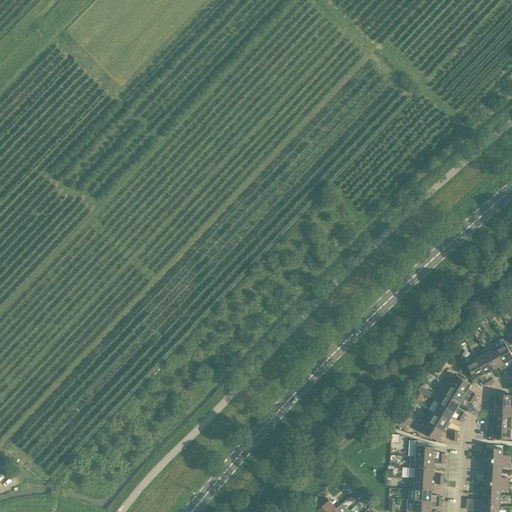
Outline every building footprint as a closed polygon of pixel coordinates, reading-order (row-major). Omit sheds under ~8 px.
[(506,368),(509,373),(511,371),(511,368),(508,361),(511,358),(511,354),(503,338),(493,343),(492,343),(495,348),(504,364),(506,368)] [(486,353),(494,369),(500,365),(505,375),(509,373),(506,368),(504,364),(495,348),(492,343),(483,348),(486,353)] [(486,353),(476,359),(485,374),(494,369),(486,353)] [(487,378),(485,374),(476,359),(467,364),(475,379),(481,376),(486,386),(490,383),(487,378)] [(468,390),(468,389),(472,384),(457,375),(451,385),(475,399),(478,395),(468,390)] [(446,382),(441,391),(460,403),(463,397),(473,403),(475,399),(451,385),(446,382)] [(457,408),(457,407),(460,403),(441,391),(435,401),(439,403),(454,412),(459,415),(464,418),(466,414),(457,408)] [(511,394),(496,394),(495,405),(511,406),(511,394)] [(439,403),(434,412),(449,421),(454,412),(439,403)] [(511,406),(495,405),(494,416),(511,417),(511,409),(511,406)] [(434,412),(428,421),(443,431),(449,421),(434,412)] [(511,428),(511,422),(511,417),(494,416),(494,427),(511,428)] [(438,440),(443,431),(428,421),(423,431),(438,440)] [(510,439),(511,428),(494,427),(493,438),(510,439)] [(417,445),(416,456),(434,457),(439,458),(445,458),(445,453),(434,453),(434,446),(417,445)] [(486,448),(486,460),(509,461),(510,455),(503,455),(503,449),(486,448)] [(434,457),(416,456),(416,467),(433,468),(433,462),(444,462),(445,458),(439,458),(434,457)] [(509,467),(509,461),(486,460),(485,471),(502,472),(502,466),(509,467)] [(416,467),(415,478),(432,479),(433,468),(416,467)] [(501,478),(502,472),(485,471),(484,482),(508,484),(508,478),(501,478)] [(354,492),(357,489),(345,476),(342,479),(354,492)] [(415,478),(415,489),(432,490),(432,479),(415,478)] [(508,490),(508,484),(484,482),(483,494),(500,495),(501,489),(508,490)] [(409,500),(414,500),(431,501),(442,501),(443,496),(431,496),(432,490),(415,489),(409,489),(409,500)] [(500,506),(500,495),(483,494),(483,500),(476,499),(476,505),(500,506)] [(442,506),(442,501),(431,501),(414,500),(409,500),(408,499),(407,511),(413,511),(431,511),(431,505),(442,506)] [(316,511),(332,511),(337,508),(329,500),(316,511)]
